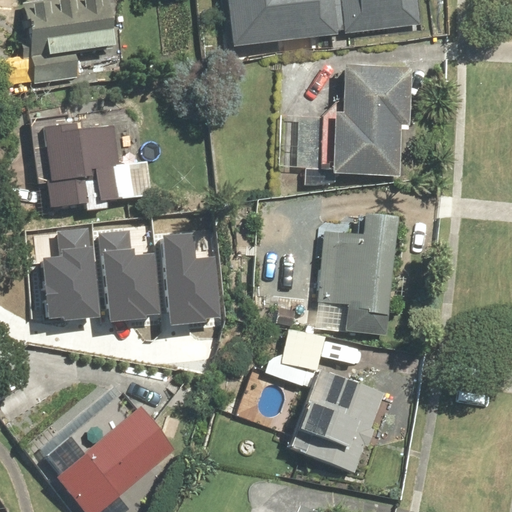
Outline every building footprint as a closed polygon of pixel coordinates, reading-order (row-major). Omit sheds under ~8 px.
[(110,52),(102,0),(54,0),(16,5),(23,63),(110,52)] [(334,37),(328,0),(220,0),(227,51),(334,37)] [(419,26),(415,0),(337,0),(342,36),(419,26)] [(327,116),(326,177),(394,179),(396,128),(405,128),(407,69),(337,68),(336,116),(327,116)] [(33,116),(43,211),(146,200),(136,105),(33,116)] [(317,123),(279,121),(276,180),(314,182),(317,123)] [(340,310),(338,335),(382,338),(391,221),(357,218),(356,237),(319,234),(314,308),(340,310)] [(93,230),(105,317),(156,311),(148,245),(129,248),(126,225),(93,230)] [(44,259),(48,318),(94,315),(88,228),(56,230),(58,258),(44,259)] [(154,232),(166,320),(217,313),(208,248),(190,251),(187,228),(154,232)] [(320,341),(282,332),(274,367),(312,376),(320,341)] [(314,371),(283,451),(349,477),(381,396),(314,371)] [(132,408),(48,481),(74,511),(100,511),(170,451),(132,408)]
